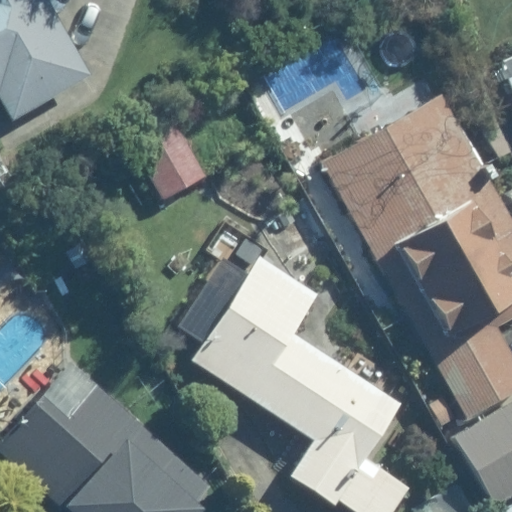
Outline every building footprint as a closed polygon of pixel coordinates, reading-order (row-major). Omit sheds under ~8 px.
[(0,0),(0,95),(14,120),(93,74),(49,0),(0,0)] [(324,160),(468,418),(511,394),(511,356),(495,326),(511,317),(511,225),(440,96),(324,160)] [(171,120),(131,139),(159,197),(199,178),(171,120)] [(300,200),(267,218),(300,280),(334,262),(300,200)] [(318,293),(259,255),(190,362),(314,441),(292,475),(336,503),(339,497),(362,511),(388,511),(404,489),(360,460),(397,403),(291,335),(318,293)] [(0,454),(60,507),(65,503),(75,511),(199,511),(204,507),(196,500),(209,486),(98,389),(72,419),(44,395),(0,444),(0,454)] [(511,403),(455,437),(496,505),(511,495),(511,403)] [(511,511),(511,500),(487,511),(511,511)]
